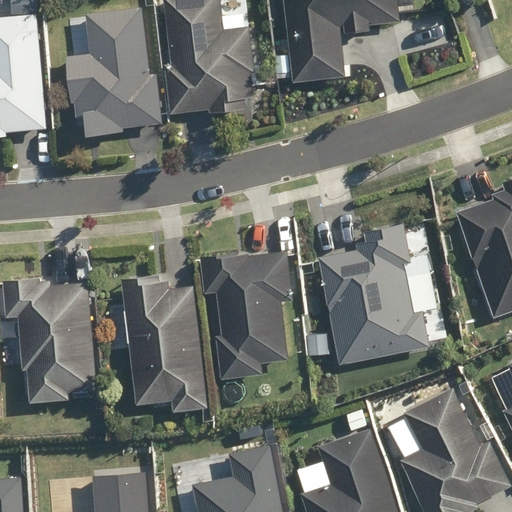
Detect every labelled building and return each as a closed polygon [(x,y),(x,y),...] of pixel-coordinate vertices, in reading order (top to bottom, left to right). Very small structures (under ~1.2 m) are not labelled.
[(224,30),(219,0),(163,0),(171,64),(164,65),(170,114),(208,110),(209,112),(244,108),(243,99),(254,97),(251,74),(254,73),(248,27),(224,30)] [(288,0),(297,80),(350,74),(345,27),(348,26),(349,31),(375,28),(375,23),(405,20),(402,0),(288,0)] [(151,73),(143,6),(85,13),(90,54),(66,57),(72,103),(75,102),(77,126),(85,125),(86,137),(124,133),(124,129),(163,124),(157,72),(151,73)] [(37,14),(0,17),(0,137),(6,137),(6,132),(46,129),(37,14)] [(461,210),(498,315),(511,310),(511,178),(506,180),(509,188),(496,193),(498,198),(461,210)] [(323,255),(344,363),(434,345),(427,310),(419,311),(409,261),(416,260),(408,222),(369,230),(371,239),(360,242),(361,248),(323,255)] [(238,256),(238,252),(199,257),(203,295),(216,293),(221,335),(215,335),(220,380),(263,374),(262,364),(289,361),(281,302),(293,300),(287,251),(248,256),(248,254),(238,256)] [(172,411),(206,407),(192,287),(170,290),(168,281),(160,282),(159,275),(121,279),(136,405),(171,401),(172,411)] [(40,277),(2,280),(5,318),(18,317),(22,370),(28,370),(30,402),(68,400),(68,393),(96,391),(88,282),(51,285),(50,280),(40,281),(40,277)] [(331,332),(309,330),(308,353),(330,354),(331,332)] [(511,362),(507,365),(511,374),(511,407),(503,412),(511,430),(511,362)] [(405,413),(423,448),(399,460),(425,511),(471,511),(479,508),(476,503),(511,486),(489,441),(481,446),(453,389),(405,413)] [(397,511),(370,430),(318,447),(331,484),(300,494),(305,511),(397,511)] [(281,511),(268,446),(229,454),(233,476),(192,484),(197,511),(281,511)] [(149,511),(147,472),(91,475),(93,511),(149,511)] [(0,511),(23,511),(21,478),(0,479),(0,511)]
